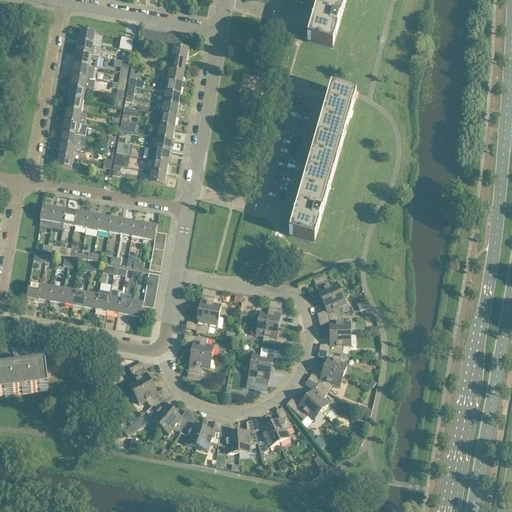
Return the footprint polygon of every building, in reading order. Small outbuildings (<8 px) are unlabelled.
[(323,0),(319,16),(318,16),(316,17),(315,19),(314,22),(314,24),(315,26),(316,26),(315,29),(311,44),(307,43),(332,50),(346,0),(323,0)] [(95,46),(97,35),(80,32),(78,44),(95,46)] [(122,39),(120,50),(124,51),(132,52),(133,42),(122,39)] [(78,44),(76,55),(93,58),(99,59),(101,47),(95,46),(78,44)] [(174,49),(168,48),(166,47),(164,59),(172,60),(187,63),(189,52),(179,50),(174,49)] [(130,64),(132,52),(124,51),(123,56),(125,56),(124,63),(130,64)] [(97,70),(99,59),(93,58),(76,55),(74,66),(90,69),(97,70)] [(185,74),(187,63),(172,60),(170,72),(185,74)] [(128,75),(130,64),(124,63),(122,63),(120,74),(128,75)] [(88,80),(90,69),(74,66),(72,78),(88,80)] [(183,86),(185,74),(170,72),(168,83),(183,86)] [(126,87),(128,75),(120,74),(118,85),(126,87)] [(86,92),(88,80),(72,78),(70,89),(86,92)] [(162,82),(160,93),(165,94),(181,97),(183,86),(168,83),(162,82)] [(124,98),(126,87),(118,85),(113,84),(112,89),(117,90),(116,97),(124,98)] [(136,88),(129,87),(127,98),(134,100),(136,88)] [(84,103),(86,92),(70,89),(68,100),(84,103)] [(356,99),(356,98),(331,91),(330,92),(334,93),(300,211),(299,210),(298,211),(296,213),(295,216),(296,218),(296,220),(297,220),(292,238),(289,237),(314,245),(314,244),(355,99),(356,99)] [(179,108),(181,97),(165,94),(163,106),(179,108)] [(122,109),(123,103),(124,98),(116,97),(116,101),(115,101),(114,108),(122,109)] [(82,115),(84,103),(68,100),(66,112),(82,115)] [(177,120),(179,108),(163,106),(161,117),(177,120)] [(80,126),(82,115),(66,112),(64,124),(80,126)] [(175,132),(177,120),(161,117),(156,116),(154,127),(159,128),(159,129),(175,132)] [(78,137),(80,126),(64,124),(62,135),(78,137)] [(173,143),(175,132),(159,129),(157,140),(173,143)] [(76,148),(78,137),(62,135),(60,146),(76,148)] [(171,154),(173,143),(157,140),(155,152),(171,154)] [(124,155),(125,150),(126,145),(118,144),(118,149),(117,153),(124,155)] [(74,160),(76,148),(60,146),(58,157),(74,160)] [(169,165),(171,154),(155,152),(150,150),(148,162),(169,165)] [(72,172),(74,160),(58,157),(56,169),(72,172)] [(169,165),(148,162),(147,168),(152,168),(151,174),(167,177),(169,165)] [(165,188),(167,177),(151,174),(149,186),(165,188)] [(52,225),(54,209),(43,207),(40,223),(52,225)] [(63,227),(66,211),(54,209),(52,225),(63,227)] [(75,229),(77,213),(66,211),(63,227),(75,229)] [(86,231),(89,215),(77,213),(75,229),(86,231)] [(97,233),(100,217),(89,215),(86,231),(97,233)] [(109,235),(111,220),(100,217),(97,233),(109,235)] [(120,237),(123,222),(111,220),(109,235),(120,237)] [(131,239),(134,224),(123,222),(120,237),(131,239)] [(143,242),(145,226),(134,224),(131,239),(143,242)] [(155,240),(156,234),(157,228),(145,226),(143,242),(154,244),(155,240)] [(70,258),(71,251),(60,249),(58,256),(70,258)] [(81,260),(82,255),(76,254),(76,252),(71,251),(70,258),(81,260)] [(93,263),(94,255),(89,254),(89,257),(82,255),(81,260),(93,263)] [(45,265),(47,257),(35,255),(33,262),(45,265)] [(114,277),(115,269),(110,268),(104,267),(103,275),(109,276),(114,277)] [(313,281),(322,304),(342,295),(337,284),(330,287),(325,276),(313,281)] [(39,302),(42,286),(30,284),(27,300),(39,302)] [(50,304),(53,288),(42,286),(39,302),(50,304)] [(61,306),(64,290),(53,288),(50,304),(61,306)] [(72,308),(75,292),(64,290),(61,306),(72,308)] [(84,310),(86,294),(75,292),(72,308),(84,310)] [(106,315),(109,299),(110,294),(99,292),(98,297),(95,312),(106,315)] [(95,312),(98,297),(86,294),(84,310),(95,312)] [(346,306),(342,295),(322,304),(327,314),(328,320),(341,317),(339,309),(346,306)] [(214,305),(215,300),(202,298),(199,315),(219,319),(221,307),(214,305)] [(118,317),(121,301),(109,299),(106,315),(118,317)] [(129,319),(132,303),(121,301),(118,317),(129,319)] [(140,321),(143,309),(143,305),(132,303),(129,319),(140,321)] [(260,314),(260,316),(258,315),(257,313),(252,317),(253,319),(252,324),(258,326),(278,329),(283,305),(270,303),(268,315),(260,314)] [(368,303),(358,306),(360,313),(371,311),(368,303)] [(217,330),(219,319),(199,315),(196,333),(208,335),(210,329),(217,330)] [(342,325),(341,317),(328,320),(330,326),(330,337),(351,337),(350,325),(342,325)] [(251,330),(250,333),(251,335),(252,336),(256,337),(263,338),(262,344),(275,347),(277,339),(278,329),(258,326),(258,328),(254,328),(252,328),(251,330)] [(351,348),(351,337),(330,337),(330,348),(329,354),(342,357),(343,348),(351,348)] [(207,341),(195,339),(192,356),(212,360),(214,348),(206,347),(207,341)] [(271,370),(273,360),(274,353),(261,350),(260,356),(253,355),(251,367),(271,370)] [(340,364),(342,357),(329,354),(328,360),(324,371),(344,378),(348,367),(340,364)] [(210,371),(212,360),(192,356),(187,380),(200,383),(202,370),(210,371)] [(129,385),(134,396),(152,386),(141,365),(129,371),(135,382),(129,385)] [(45,367),(45,370),(0,375),(0,397),(49,392),(45,367)] [(267,394),(271,370),(251,367),(249,378),(247,389),(247,390),(254,391),(254,392),(267,394)] [(340,389),(344,378),(324,371),(320,382),(317,387),(328,393),(332,386),(340,389)] [(156,395),(152,386),(134,396),(140,406),(147,402),(152,409),(161,401),(156,395)] [(323,400),(328,393),(317,387),(314,392),(306,400),(321,414),(329,405),(323,400)] [(321,414),(306,400),(294,413),(304,423),(308,418),(313,423),(321,414)] [(173,413),(166,407),(165,406),(161,401),(152,409),(157,415),(151,421),(160,428),(173,413)] [(182,421),(181,419),(173,413),(160,428),(169,436),(175,430),(181,434),(187,424),(182,421)] [(287,418),(280,422),(271,426),(279,445),(291,439),(287,433),(292,430),(287,418)] [(197,449),(203,430),(192,426),(187,424),(181,434),(188,438),(186,446),(197,449)] [(279,445),(271,426),(262,431),(254,433),(258,445),(260,454),(264,455),(268,453),(269,450),(279,445)] [(218,447),(220,435),(214,434),(203,430),(197,449),(208,453),(211,446),(218,447)] [(250,447),(258,445),(254,433),(249,434),(237,435),(239,455),(251,454),(250,447)] [(239,455),(237,435),(226,436),(220,435),(218,447),(227,448),(227,456),(239,455)]
